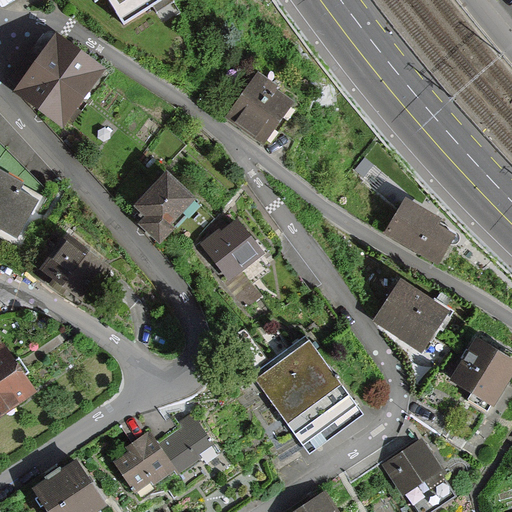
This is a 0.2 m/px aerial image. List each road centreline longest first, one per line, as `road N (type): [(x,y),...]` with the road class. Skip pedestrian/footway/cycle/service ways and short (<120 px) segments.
road 1 (residential): [(237,146),(396,380),(393,414),(381,430),(262,511)]
road 2 (residential): [(149,383),(175,383),(197,362),(196,324),(184,298),(54,154),(0,78)]
road 3 (residential): [(237,146),(381,245),(511,321)]
road 4 (residential): [(0,19),(47,22),(84,37),(237,146)]
road 5 (primary): [(511,205),(342,0)]
road 6 (residential): [(0,489),(149,383)]
road 7 (residential): [(149,383),(132,356),(12,289)]
